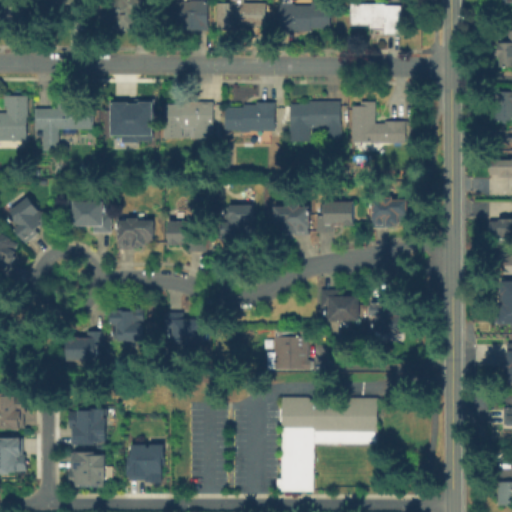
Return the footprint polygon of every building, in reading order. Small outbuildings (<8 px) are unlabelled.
[(54,19),(54,0),(89,0),(89,19),(54,19)] [(135,30),(106,30),(106,0),(149,0),(149,15),(135,15),(135,30)] [(239,0),(239,4),(266,4),(266,26),(239,26),(239,33),(218,33),(218,0),(239,0)] [(312,29),(282,29),(282,0),(331,0),(331,27),(312,27),(312,29)] [(169,29),(169,3),(206,3),(206,29),(169,29)] [(352,4),(391,4),(391,8),(403,8),(403,36),(385,36),(385,30),(352,30),(352,4)] [(511,68),(498,68),(498,45),(511,45),(511,68)] [(511,120),(494,120),(494,91),(511,91),(511,120)] [(29,136),(0,136),(0,113),(7,113),(7,96),(29,96),(29,136)] [(107,156),(107,102),(128,102),(128,156),(107,156)] [(214,103),(214,139),(195,139),(195,127),(183,127),(183,139),(169,139),(169,103),(214,103)] [(244,132),(224,132),(224,110),(244,110),(244,103),(279,104),(279,132),(244,132)] [(342,103),(342,138),(326,138),(326,126),(313,126),(313,141),(293,141),(293,104),(326,104),(326,103),(342,103)] [(378,107),(378,123),(406,123),(406,142),(352,142),(352,107),(378,107)] [(59,130),(59,151),(45,151),(45,130),(37,130),(37,110),(92,110),(92,130),(59,130)] [(511,177),(502,177),(502,159),(511,159),(511,177)] [(32,198),(44,215),(46,214),(53,224),(27,243),(7,216),(32,198)] [(375,229),(375,198),(407,198),(407,229),(375,229)] [(333,234),(318,234),(318,217),(327,217),(327,201),(355,201),(355,226),(333,226),(333,234)] [(99,203),(117,203),(117,232),(99,232),(99,233),(94,233),(94,232),(94,228),(74,229),(74,203),(99,203)] [(276,234),(276,207),(310,207),(310,234),(276,234)] [(229,238),(230,209),(255,209),(255,238),(229,238)] [(122,247),(122,221),(155,221),(155,247),(122,247)] [(511,238),(491,238),(491,222),(511,222),(511,238)] [(169,245),(169,224),(198,224),(198,245),(169,245)] [(0,234),(3,231),(20,247),(16,252),(18,254),(16,256),(18,258),(4,274),(0,270),(0,234)] [(511,325),(501,325),(501,277),(511,277),(511,325)] [(323,294),(361,294),(361,322),(324,323),(323,294)] [(403,316),(403,329),(382,329),(382,316),(371,316),(372,297),(403,297),(403,316)] [(135,311),(135,323),(147,323),(147,340),(119,340),(119,323),(112,323),(112,311),(135,311)] [(174,332),(168,332),(168,319),(207,319),(207,345),(174,345),(174,332)] [(88,361),(69,361),(69,338),(88,338),(88,332),(110,332),(110,361),(97,361),(97,362),(88,361)] [(308,372),(269,371),(269,351),(276,351),(276,337),(308,337),(308,372)] [(511,380),(498,380),(499,340),(511,340),(511,380)] [(315,492),(283,492),(284,399),(379,399),(379,445),(315,445),(315,492)] [(22,430),(0,430),(0,402),(28,402),(28,411),(22,411),(22,430)] [(511,407),(501,407),(501,429),(511,428),(511,407)] [(70,429),(70,412),(80,412),(80,411),(87,411),(87,409),(105,409),(105,419),(107,419),(107,441),(96,441),(95,445),(73,445),(73,429),(70,429)] [(0,442),(1,442),(1,439),(24,438),(25,457),(28,457),(28,472),(18,472),(18,473),(10,473),(10,475),(0,475),(0,442)] [(129,456),(132,456),(132,445),(166,444),(166,474),(154,474),(154,482),(145,482),(145,480),(129,480),(129,456)] [(75,487),(71,487),(71,468),(75,468),(75,453),(110,453),(110,487),(97,487),(75,487)] [(511,506),(501,506),(501,486),(511,486),(511,506)]
